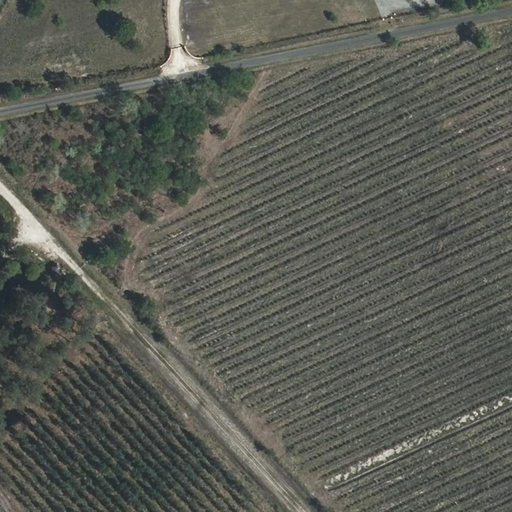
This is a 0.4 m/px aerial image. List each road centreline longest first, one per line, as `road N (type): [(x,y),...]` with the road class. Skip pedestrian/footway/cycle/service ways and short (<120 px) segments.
road 1 (unclassified): [(511,10),(0,111)]
road 2 (track): [(297,511),(0,195)]
